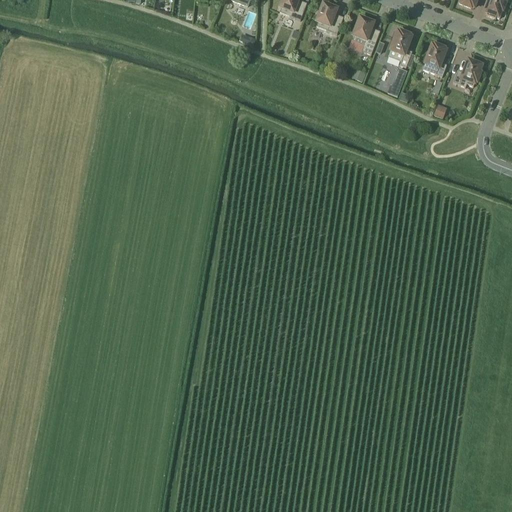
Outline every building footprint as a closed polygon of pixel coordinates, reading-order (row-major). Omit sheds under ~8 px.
[(232,0),(232,2),(247,8),(250,0),(232,0)] [(283,0),(280,9),(282,10),(280,14),(289,18),(300,22),(307,5),(306,5),(305,8),(297,5),(298,0),(283,0)] [(474,10),(477,0),(460,0),(459,5),(462,6),(463,7),(470,9),(469,9),(471,10),(472,9),(474,10)] [(487,0),(490,1),(485,14),(487,15),(486,17),(495,21),(496,19),(499,21),(502,13),(503,11),(505,5),(506,3),(505,3),(505,0),(487,0)] [(337,37),(343,19),(342,22),(334,19),(337,11),(336,10),(337,8),(330,6),(329,8),(323,5),(316,23),(318,24),(317,28),(326,32),(337,37)] [(366,22),(360,19),(353,37),(355,38),(353,42),(363,46),(362,46),(364,47),(362,53),(371,57),(380,33),(379,33),(378,36),(370,33),(373,25),(373,24),(373,22),(367,20),(366,22)] [(402,34),(400,33),(397,32),(394,40),(395,41),(388,58),(401,63),(400,67),(406,70),(412,54),(406,52),(411,39),(409,38),(409,37),(408,36),(402,34)] [(443,52),(444,50),(442,50),(436,47),(435,47),(431,46),(428,54),(429,54),(423,72),(442,79),(446,68),(440,65),(445,52),(443,52)] [(471,61),(470,63),(468,62),(463,75),(457,73),(453,85),(465,90),(467,86),(473,89),(475,84),(476,84),(477,82),(479,76),(480,75),(483,67),(480,66),(480,64),(471,61)] [(355,71),(351,80),(362,84),(366,75),(355,71)] [(438,98),(442,84),(437,82),(433,97),(438,98)] [(392,83),(388,94),(397,98),(401,87),(392,83)] [(438,106),(434,117),(443,121),(447,109),(438,106)]
